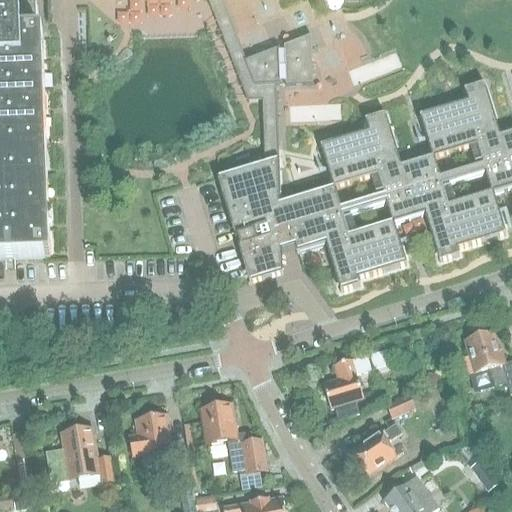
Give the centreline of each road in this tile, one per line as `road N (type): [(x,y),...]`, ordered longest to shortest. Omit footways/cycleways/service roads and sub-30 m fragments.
road 1 (residential): [(511,275),(246,354)]
road 2 (residential): [(246,354),(0,398)]
road 3 (residential): [(336,511),(246,354)]
